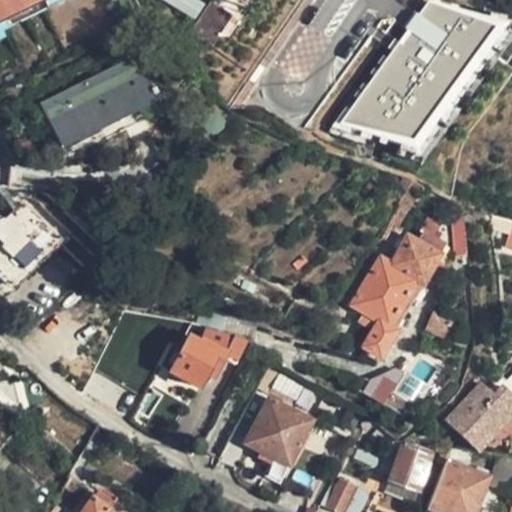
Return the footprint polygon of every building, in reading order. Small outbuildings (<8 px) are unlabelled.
[(0,0),(0,28),(56,0),(0,0)] [(201,13),(189,0),(164,0),(191,26),(201,13)] [(209,0),(201,13),(191,26),(173,52),(214,96),(227,111),(303,0),(209,0)] [(460,24),(470,5),(459,0),(448,18),(460,24)] [(491,61),(487,58),(471,49),(452,40),(443,58),(434,54),(415,92),(463,118),(477,91),(491,61)] [(471,49),(487,58),(492,49),(476,41),(471,49)] [(139,107),(157,100),(136,58),(118,66),(119,71),(95,82),(93,79),(71,89),(73,93),(63,97),(61,95),(42,103),(59,141),(77,134),(135,104),(139,107)] [(422,191),(409,186),(397,206),(406,210),(411,201),(414,203),(422,191)] [(460,210),(460,206),(447,200),(453,252),(463,251),(461,223),(460,210)] [(58,239),(41,220),(23,202),(2,222),(0,220),(0,288),(2,291),(11,284),(58,239)] [(350,305),(378,321),(388,327),(414,282),(420,286),(437,257),(405,239),(389,265),(378,259),(350,305)] [(388,327),(378,321),(361,348),(378,359),(422,287),(420,286),(414,282),(388,327)] [(201,307),(195,324),(231,337),(246,341),(254,326),(250,324),(201,307)] [(225,353),(236,360),(246,341),(231,337),(222,351),(203,341),(200,344),(189,338),(169,372),(197,388),(206,375),(211,377),(225,353)] [(0,384),(16,368),(3,356),(0,359),(0,384)] [(363,394),(385,405),(398,378),(376,367),(363,394)] [(270,386),(276,373),(267,368),(257,387),(269,393),(267,398),(290,410),(295,398),(294,397),(270,386)] [(294,397),(300,384),(276,373),(270,386),(294,397)] [(477,450),(480,450),(511,414),(511,397),(501,388),(492,396),(480,385),(445,422),(477,450)] [(312,421),(290,410),(267,398),(243,443),(272,458),(288,466),(312,421)] [(386,432),(377,425),(369,439),(379,444),(386,432)] [(395,452),(400,443),(393,438),(388,450),(395,452)] [(416,490),(428,456),(402,448),(388,480),(416,490)] [(469,460),(471,450),(448,448),(445,457),(469,460)] [(288,466),(272,458),(263,476),(278,484),(288,466)] [(444,461),(424,508),(435,511),(472,511),(486,478),(444,461)] [(333,511),(340,511),(350,495),(336,488),(325,507),(333,511)] [(109,511),(114,506),(97,494),(83,511),(109,511)] [(359,511),(365,502),(350,495),(340,511),(359,511)]
